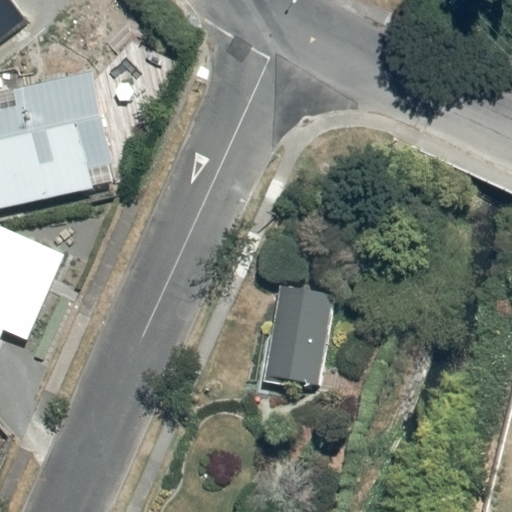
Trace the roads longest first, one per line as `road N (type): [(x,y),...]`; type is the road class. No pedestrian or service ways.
road 1 (residential): [(65,511),(285,27)]
road 2 (residential): [(285,27),(511,130)]
